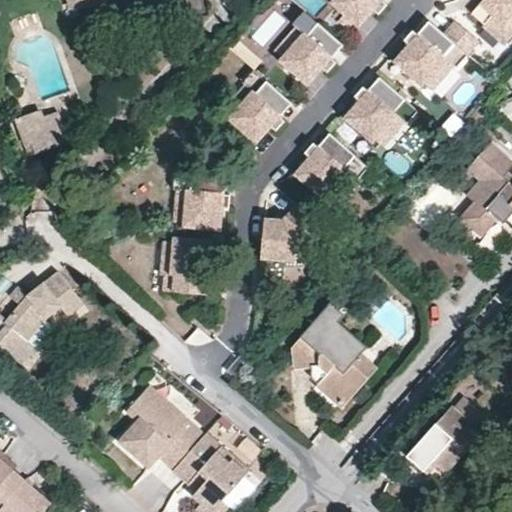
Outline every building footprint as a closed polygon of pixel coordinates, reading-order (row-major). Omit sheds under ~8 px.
[(336,0),(363,23),(368,18),(378,6),(382,10),(391,0),(390,0),(336,0)] [(511,0),(484,0),(476,9),(489,21),(497,11),(511,24),(511,0)] [(332,29),(308,8),(297,21),(300,23),(307,29),(285,54),(282,57),(311,82),(316,77),(326,65),(331,69),(340,59),(335,55),(326,47),(328,46),(322,41),(332,29)] [(511,33),(511,24),(497,11),(489,21),(508,37),(511,33)] [(434,17),(422,30),(431,38),(432,37),(443,25),(434,17)] [(459,17),(448,29),(472,51),(484,38),(459,17)] [(307,29),(300,23),(279,48),(285,54),(307,29)] [(448,29),(443,25),(432,37),(438,41),(448,29)] [(458,61),(461,63),(472,51),(448,29),(438,41),(432,37),(431,38),(422,30),(417,26),(409,36),(413,40),(408,46),(398,57),(427,82),(430,79),(451,55),(458,61)] [(338,34),(332,29),(322,41),(328,46),(338,34)] [(328,46),(326,47),(335,55),(347,41),(338,34),(328,46)] [(256,67),(257,67),(265,57),(243,37),(234,47),(256,67)] [(437,85),(458,61),(451,55),(430,79),(437,85)] [(257,67),(256,67),(245,79),(248,82),(255,88),(234,112),(231,116),(259,141),(264,136),(274,124),(279,128),(288,118),(283,114),(274,106),(276,104),(270,100),(281,88),(257,67)] [(393,81),(384,74),(372,88),(380,95),(382,94),(393,81)] [(398,86),(393,81),(382,94),(387,99),(398,86)] [(255,88),(248,82),(227,107),(234,112),(255,88)] [(411,121),(422,107),(398,86),(387,99),(382,94),(380,95),(372,88),(367,83),(358,93),(360,95),(363,97),(354,107),(348,115),(376,140),(379,136),(401,112),(408,118),(411,121)] [(286,92),(281,88),(270,100),(276,104),(286,92)] [(276,104),(274,106),(283,114),(295,101),(286,92),(276,104)] [(45,114),(43,107),(15,116),(25,144),(32,142),(36,152),(71,139),(60,108),(45,114)] [(401,112),(379,136),(386,142),(408,118),(401,112)] [(332,151),(342,139),(334,131),(322,144),(330,152),(332,151)] [(337,155),(348,143),(342,139),(332,151),(337,155)] [(329,193),(351,169),(358,175),(361,177),(372,165),(348,143),(337,155),(332,151),(330,152),(322,144),(317,140),(311,147),(308,150),(313,154),(298,171),(326,196),(329,193)] [(511,184),(500,175),(506,168),(511,161),(511,160),(488,140),(466,165),(479,177),(466,192),(474,200),(459,217),(481,235),(497,217),(503,222),(506,217),(511,210),(511,184)] [(511,173),(506,168),(500,175),(511,184),(511,173)] [(336,199),(358,175),(351,169),(329,193),(336,199)] [(209,173),(177,171),(175,187),(180,188),(189,188),(186,221),(185,225),(223,229),(224,216),(225,206),(231,206),(232,194),(226,193),(215,192),(215,190),(208,189),(209,173)] [(216,174),(209,173),(208,189),(215,190),(216,174)] [(215,190),(215,192),(226,193),(228,175),(216,174),(215,190)] [(189,188),(180,188),(177,220),(186,221),(189,188)] [(313,236),(324,224),(300,203),(286,218),(267,216),(265,248),(264,258),(297,261),(298,250),(311,235),(313,236)] [(298,250),(297,261),(316,239),(313,236),(311,235),(298,250)] [(213,239),(176,236),(175,240),(172,273),(167,272),(165,289),(185,291),(187,273),(198,274),(207,275),(216,276),(217,263),(211,262),(213,239)] [(172,273),(175,240),(166,239),(163,272),(167,272),(172,273)] [(197,292),(198,274),(187,273),(185,291),(197,292)] [(0,349),(20,366),(33,351),(25,345),(45,323),(58,310),(65,319),(80,304),(68,291),(53,274),(25,298),(15,289),(7,298),(18,307),(2,326),(0,324),(0,349)] [(295,366),(313,365),(320,364),(327,371),(318,382),(316,384),(341,406),(345,402),(369,374),(354,361),(361,352),(349,342),(356,333),(340,319),(346,312),(332,300),(294,344),(295,366)] [(349,342),(361,352),(368,343),(356,333),(349,342)] [(377,366),(361,352),(354,361),(369,374),(377,366)] [(242,353),(227,370),(237,379),(252,362),(242,353)] [(320,364),(313,365),(313,377),(318,382),(327,371),(320,364)] [(158,462),(172,475),(202,441),(151,395),(132,416),(143,426),(121,450),(133,461),(148,473),(158,462)] [(416,461),(426,470),(435,460),(448,472),(484,431),(477,426),(488,414),(467,396),(457,408),(454,405),(409,455),(416,461)] [(202,441),(172,475),(187,489),(192,482),(202,491),(196,497),(192,502),(198,508),(203,511),(217,511),(223,506),(245,480),(202,441)] [(0,488),(15,471),(0,458),(0,488)] [(435,460),(426,470),(439,481),(448,472),(435,460)] [(15,471),(0,488),(0,511),(47,511),(54,505),(35,489),(15,471)] [(192,482),(187,489),(191,492),(196,497),(202,491),(192,482)]
